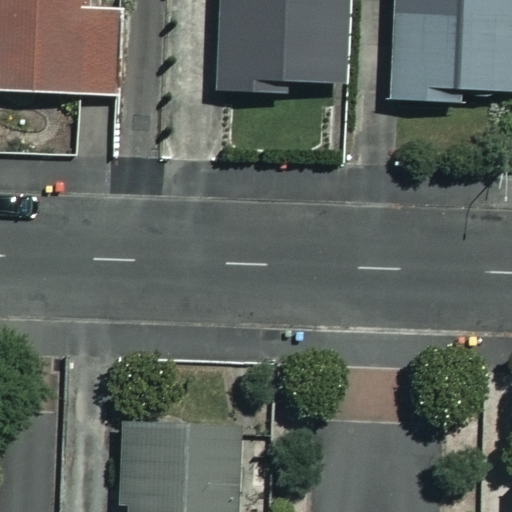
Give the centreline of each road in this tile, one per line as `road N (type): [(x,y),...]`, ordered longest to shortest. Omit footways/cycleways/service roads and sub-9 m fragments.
road 1 (residential): [(0,254),(378,268)]
road 2 (residential): [(378,268),(372,454)]
road 3 (residential): [(378,268),(511,272)]
